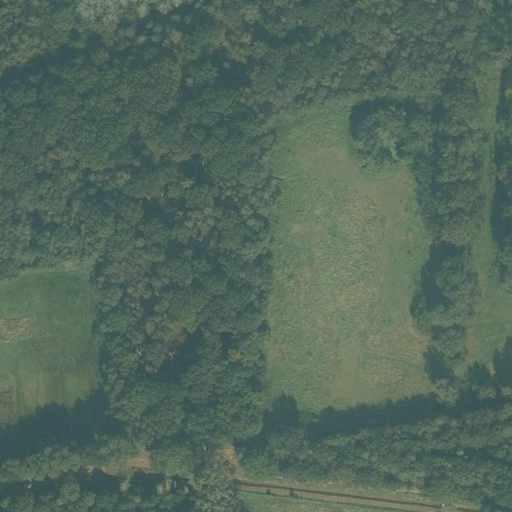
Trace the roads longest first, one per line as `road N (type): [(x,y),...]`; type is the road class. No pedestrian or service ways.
road 1 (track): [(511,403),(207,450)]
road 2 (track): [(207,450),(210,473),(489,504)]
road 3 (track): [(207,450),(0,486)]
